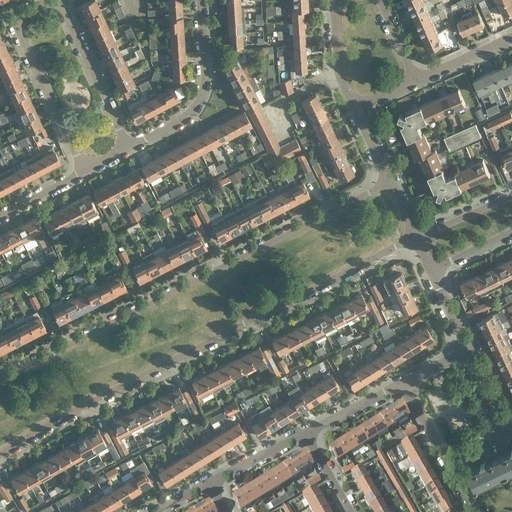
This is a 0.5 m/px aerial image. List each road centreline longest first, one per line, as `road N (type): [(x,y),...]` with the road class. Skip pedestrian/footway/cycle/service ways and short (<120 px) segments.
road 1 (residential): [(0,455),(415,237)]
road 2 (residential): [(389,181),(0,377)]
road 3 (residential): [(48,0),(15,24),(84,170)]
road 4 (residential): [(126,147),(195,108),(204,76),(199,0)]
road 5 (residential): [(126,147),(60,0)]
